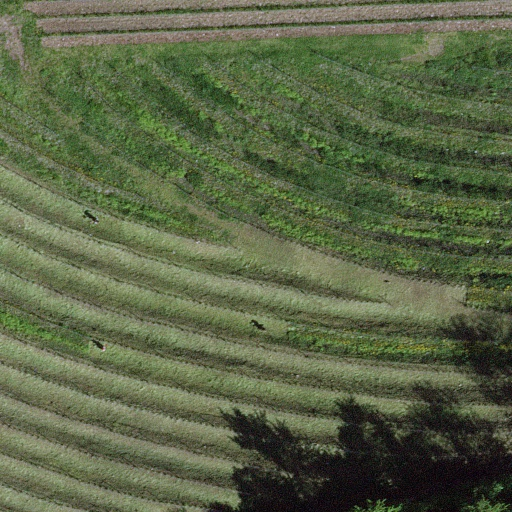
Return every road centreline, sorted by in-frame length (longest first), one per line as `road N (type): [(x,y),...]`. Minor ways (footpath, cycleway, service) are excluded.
road 1 (track): [(0,3),(29,63),(89,137),(163,190),(343,269),(511,322)]
road 2 (track): [(511,454),(275,511)]
